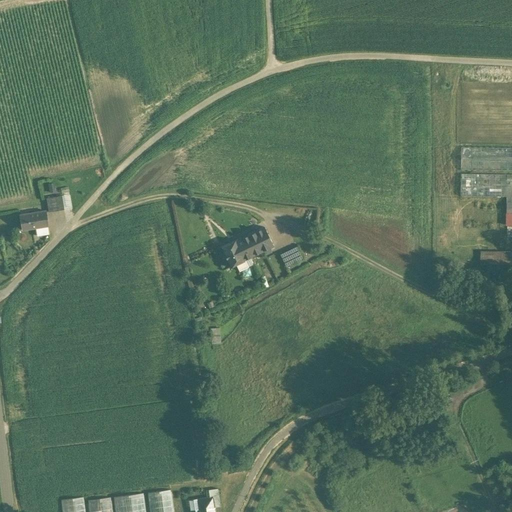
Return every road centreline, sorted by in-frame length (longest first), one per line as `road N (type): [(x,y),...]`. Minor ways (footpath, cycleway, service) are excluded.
road 1 (track): [(0,295),(128,161),(190,112),(251,79),(339,56),(511,63)]
road 2 (track): [(66,228),(154,197),(244,206),(511,332)]
road 3 (residential): [(240,511),(267,453),(309,419),(511,348)]
